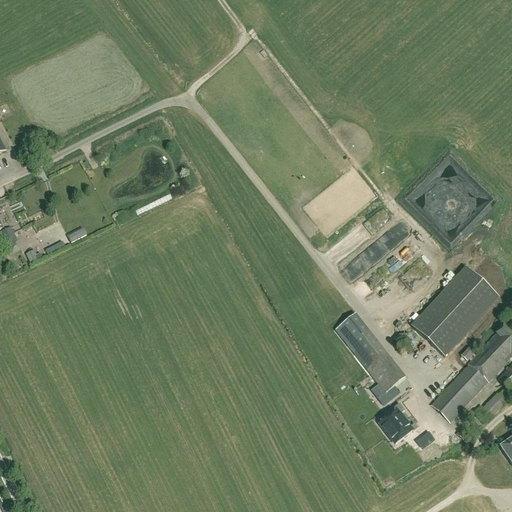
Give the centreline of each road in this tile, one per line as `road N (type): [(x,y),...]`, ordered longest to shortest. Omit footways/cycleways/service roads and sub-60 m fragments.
road 1 (unclassified): [(0,183),(158,105),(186,101),(361,312)]
road 2 (track): [(220,0),(247,37),(183,101)]
